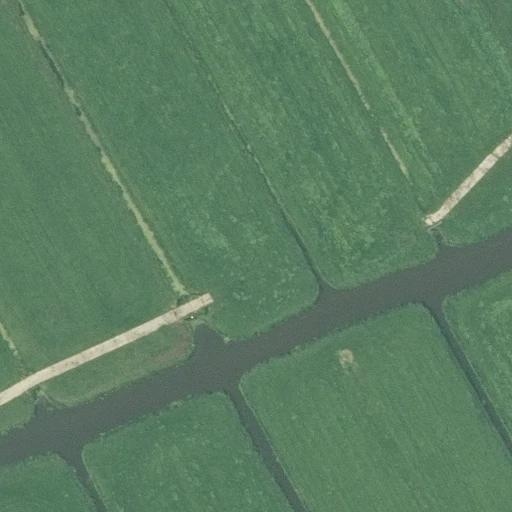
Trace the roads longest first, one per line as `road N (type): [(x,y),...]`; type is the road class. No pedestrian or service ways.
road 1 (track): [(0,399),(208,298)]
road 2 (track): [(511,140),(426,224)]
